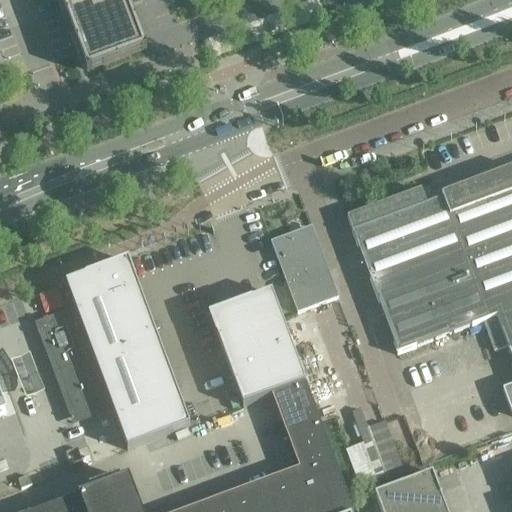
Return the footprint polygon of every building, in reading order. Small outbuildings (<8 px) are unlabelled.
[(60,0),(87,71),(88,72),(103,67),(103,68),(115,63),(116,61),(119,62),(130,58),(130,57),(144,52),(144,50),(129,9),(132,8),(135,14),(142,12),(141,9),(143,3),(149,0),(60,0)] [(421,192),(348,219),(353,234),(352,235),(398,355),(484,323),(496,353),(508,348),(510,354),(511,359),(511,389),(503,392),(511,416),(511,174),(427,207),(421,192)] [(312,228),(271,243),(297,315),(338,299),(312,228)] [(127,451),(190,428),(128,262),(66,285),(77,315),(111,406),(127,451)] [(243,409),(305,385),(271,294),(209,318),(243,409)] [(94,361),(77,315),(42,328),(59,374),(94,361)] [(23,362),(14,365),(28,403),(38,400),(46,397),(32,359),(23,362)] [(111,406),(94,361),(59,374),(76,419),(111,406)] [(0,374),(0,419),(15,414),(1,374),(0,374)] [(306,386),(272,399),(287,438),(320,426),(306,386)] [(363,412),(353,415),(361,435),(376,474),(400,465),(385,425),(370,431),(363,412)] [(335,466),(320,426),(287,438),(299,471),(302,479),(335,466)] [(352,511),(335,466),(302,479),(299,471),(275,480),(286,511),(352,511)] [(433,474),(375,495),(381,511),(447,511),(442,497),(443,497),(442,496),(441,496),(433,474)] [(18,482),(21,491),(32,487),(28,478),(18,482)] [(86,496),(78,499),(83,511),(140,511),(129,480),(120,483),(119,481),(118,482),(119,484),(88,495),(87,493),(85,494),(86,496)] [(286,511),(275,480),(250,490),(257,511),(286,511)] [(257,511),(250,490),(224,499),(229,511),(257,511)] [(83,511),(78,499),(43,511),(83,511)] [(229,511),(224,499),(199,509),(200,511),(229,511)]
